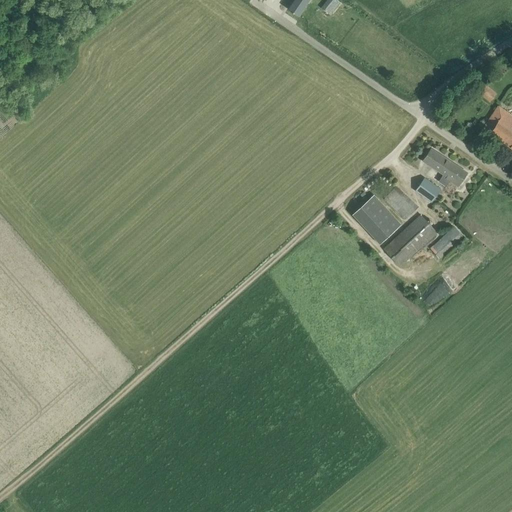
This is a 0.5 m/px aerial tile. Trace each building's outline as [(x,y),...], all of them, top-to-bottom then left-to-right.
[(288,9),(299,16),(309,0),(292,0),(294,0),(288,9)] [(328,0),(322,8),(330,15),(341,2),(337,0),(328,0)] [(477,90),(490,101),(497,93),(484,82),(477,90)] [(456,109),(465,116),(472,108),(463,100),(456,109)] [(511,115),(499,106),(483,129),(511,148),(511,115)] [(439,181),(446,186),(450,180),(458,186),(462,181),(467,173),(431,149),(424,161),(444,174),(439,181)] [(415,190),(432,202),(441,190),(425,177),(415,190)] [(384,199),(406,219),(418,206),(396,186),(384,199)] [(353,214),(380,244),(402,224),(374,194),(353,214)] [(384,248),(400,266),(437,232),(421,214),(384,248)] [(430,248),(438,257),(462,235),(454,226),(430,248)]
